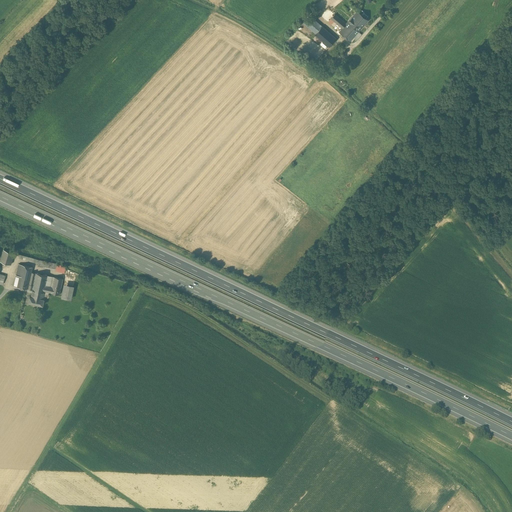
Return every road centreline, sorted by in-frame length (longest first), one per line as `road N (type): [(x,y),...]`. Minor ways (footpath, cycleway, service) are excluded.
road 1 (motorway): [(511,418),(0,178)]
road 2 (motorway): [(10,201),(511,437)]
